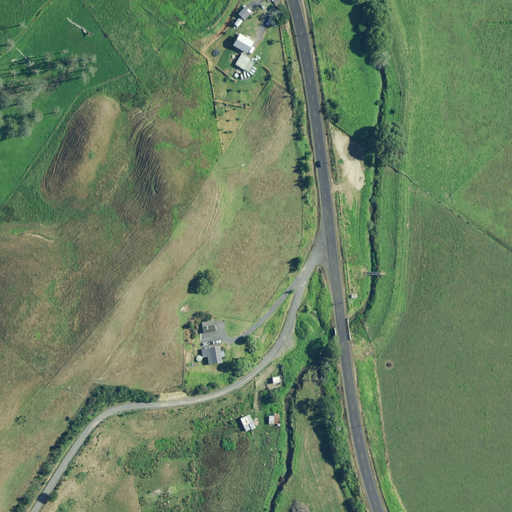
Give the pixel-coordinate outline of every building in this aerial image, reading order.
[(250,14),(244,8),(238,14),(244,20),(250,14)] [(253,42),(239,34),(232,45),(246,54),(253,42)] [(264,49),(258,45),(255,51),(260,54),(264,49)] [(210,56),(216,51),(212,46),(207,51),(210,56)] [(254,61),(241,54),(235,65),(248,72),(254,61)] [(223,350),(219,351),(218,346),(201,349),(202,357),(206,356),(208,365),(221,362),(220,357),(224,356),(223,350)] [(274,414),(274,416),(269,416),(269,424),(277,424),(277,426),(280,426),(280,414),(274,414)] [(255,427),(250,415),(240,420),(246,431),(255,427)] [(174,483),(157,489),(157,491),(149,495),(152,503),(158,500),(174,494),(173,491),(177,490),(174,483)]
